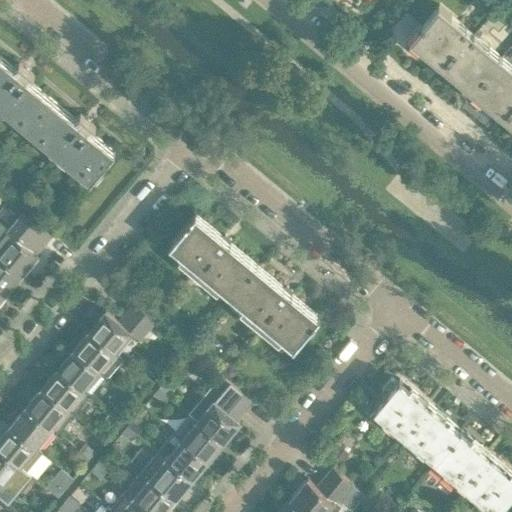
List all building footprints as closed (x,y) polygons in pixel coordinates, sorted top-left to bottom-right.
[(439,61),(438,62),(444,67),(445,66),(473,89),(501,55),(439,3),(411,37),(439,61)] [(0,103),(29,127),(53,98),(26,76),(31,71),(23,63),(18,69),(0,53),(0,103)] [(511,64),(501,55),(473,89),(501,112),(500,113),(506,118),(507,117),(511,121),(511,64)] [(79,120),(53,98),(29,127),(91,179),(115,149),(88,127),(93,122),(84,114),(79,120)] [(0,213),(9,221),(22,205),(10,195),(0,207),(0,213)] [(24,207),(8,226),(7,225),(0,233),(0,252),(22,271),(54,232),(24,207)] [(170,242),(232,293),(257,263),(230,240),(232,238),(225,232),(223,234),(195,211),(170,242)] [(22,271),(0,252),(0,285),(6,290),(22,271)] [(285,286),(257,263),(232,293),(294,345),(320,314),(291,291),(293,289),(286,283),(285,286)] [(135,300),(127,310),(148,327),(156,317),(135,300)] [(106,308),(90,328),(114,348),(130,330),(139,337),(148,327),(127,310),(119,319),(106,308)] [(123,356),(114,348),(90,328),(74,347),(106,373),(108,375),(123,356)] [(106,373),(74,347),(58,366),(90,393),(106,373)] [(90,393),(58,366),(42,385),(66,406),(74,412),(90,393)] [(149,366),(143,373),(153,381),(158,374),(149,366)] [(242,389),(222,372),(214,382),(226,392),(234,399),(242,389)] [(153,381),(143,373),(138,379),(148,386),(153,381)] [(375,407),(437,459),(461,429),(399,377),(397,380),(392,376),(382,387),(388,391),(375,407)] [(173,388),(164,380),(159,386),(169,394),(173,388)] [(226,408),(225,409),(218,402),(226,392),(214,382),(190,411),(198,418),(223,440),(240,420),(226,408)] [(42,385),(26,404),(51,424),(66,406),(42,385)] [(169,394),(159,386),(154,392),(164,400),(169,394)] [(26,404),(10,423),(35,444),(51,424),(26,404)] [(117,405),(111,411),(121,418),(126,413),(117,405)] [(121,418),(111,411),(106,417),(116,425),(121,418)] [(142,426),(133,418),(127,424),(136,432),(142,426)] [(223,440),(198,418),(182,437),(208,458),(223,440)] [(35,444),(10,423),(0,435),(0,446),(19,463),(27,469),(43,450),(35,444)] [(136,432),(127,424),(122,430),(131,438),(136,432)] [(511,470),(461,429),(437,459),(434,462),(462,485),(464,482),(498,509),(511,494),(511,470)] [(208,458),(182,437),(174,430),(158,450),(192,478),(208,458)] [(85,443),(80,449),(90,456),(95,450),(85,443)] [(0,446),(0,479),(3,482),(19,463),(0,446)] [(90,456),(80,449),(75,455),(84,463),(90,456)] [(192,478),(158,450),(142,469),(176,497),(192,478)] [(111,464),(101,456),(96,462),(105,470),(111,464)] [(105,470),(96,462),(91,468),(101,476),(105,470)] [(333,465),(325,475),(345,491),(353,482),(333,465)] [(162,511),(176,497),(142,469),(126,488),(155,511),(162,511)] [(308,476),(292,495),(311,511),(335,511),(341,505),(337,501),(345,491),(325,475),(317,484),(308,476)] [(54,481),(49,487),(58,495),(63,489),(54,481)] [(155,511),(126,488),(111,507),(117,511),(155,511)] [(79,502),(69,494),(64,500),(73,508),(79,502)] [(311,511),(292,495),(277,511),(311,511)] [(70,511),(73,508),(64,500),(59,506),(65,511),(70,511)]
